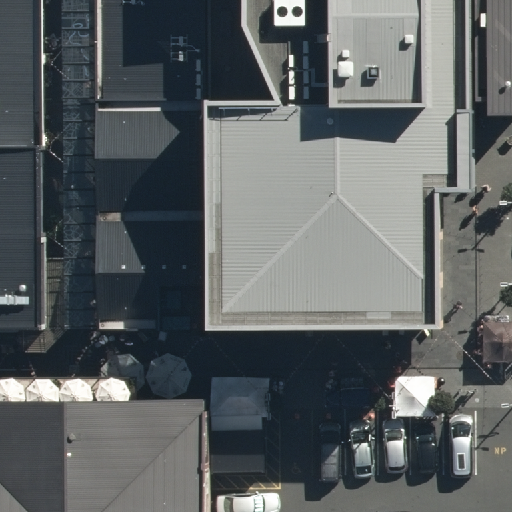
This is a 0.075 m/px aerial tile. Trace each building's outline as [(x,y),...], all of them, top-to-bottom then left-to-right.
[(0,0),(0,138),(34,138),(31,0),(0,0)] [(173,337),(213,336),(212,203),(210,95),(210,84),(208,0),(89,0),(91,97),(93,205),(94,338),(173,337)] [(212,203),(213,336),(468,333),(466,202),(482,201),(480,82),(478,0),(208,0),(210,84),(210,95),(212,203)] [(511,0),(478,0),(480,82),(511,81),(511,0)] [(34,138),(0,138),(0,339),(37,340),(34,138)] [(0,511),(204,511),(204,432),(203,403),(174,403),(61,404),(51,405),(38,405),(5,405),(0,405),(0,511)]
